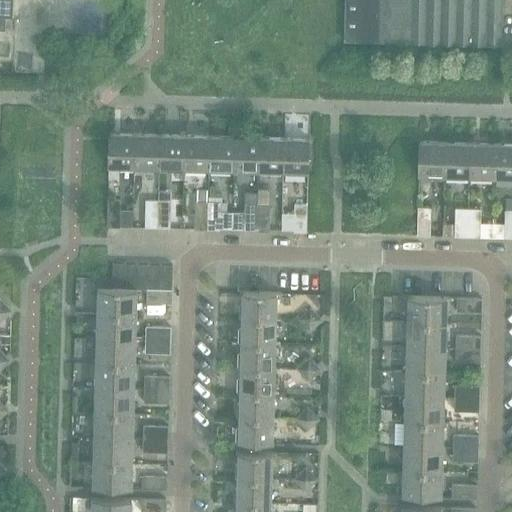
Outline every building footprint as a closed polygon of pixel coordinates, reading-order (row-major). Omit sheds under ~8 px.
[(0,0),(0,15),(13,16),(14,0),(0,0)] [(501,44),(502,0),(346,0),(345,39),(501,44)] [(135,166),(136,133),(110,132),(109,165),(109,177),(119,177),(119,165),(135,166)] [(160,166),(161,133),(136,133),(135,166),(160,166)] [(184,167),(185,134),(161,133),(160,166),(184,167)] [(209,168),(210,135),(185,134),(184,167),(209,168)] [(234,169),(235,135),(210,135),(209,168),(234,169)] [(258,169),(259,136),(235,135),(234,169),(258,169)] [(283,170),(284,137),(259,136),(258,169),(283,170)] [(284,137),(283,170),(309,171),(310,137),(284,137)] [(444,174),(445,141),(420,141),(419,174),(444,174)] [(469,175),(470,142),(445,141),(444,174),(469,175)] [(494,176),(495,143),(470,142),(469,175),(494,176)] [(511,176),(511,143),(495,143),(494,176),(511,176)] [(250,185),(276,185),(276,172),(250,173),(250,185)] [(257,230),(258,197),(257,197),(257,191),(245,190),(245,202),(245,210),(233,210),(232,229),(257,230)] [(258,197),(257,230),(270,230),(271,202),(269,202),(269,197),(258,197)] [(107,226),(120,226),(120,198),(108,198),(107,226)] [(158,227),(159,199),(146,199),(146,227),(158,227)] [(159,199),(158,227),(171,228),(172,200),(159,199)] [(207,229),(208,201),(196,200),(195,228),(207,229)] [(232,229),(233,210),(226,210),(227,201),(208,201),(207,229),(232,229)] [(294,231),(307,231),(308,203),(295,203),(295,212),(281,212),(281,229),(294,229),(294,231)] [(417,234),(431,235),(431,207),(418,206),(417,234)] [(467,236),(468,208),(456,207),(456,223),(442,222),(442,235),(467,236)] [(492,237),(493,222),(481,221),(481,208),(468,208),(467,236),(492,237)] [(511,237),(511,208),(506,209),(506,222),(493,222),(492,237),(511,237)] [(96,258),(80,257),(79,280),(95,281),(96,258)] [(124,287),(125,262),(113,262),(113,286),(124,287)] [(136,287),(137,262),(125,262),(124,287),(136,287)] [(148,287),(149,263),(137,262),(136,287),(138,287),(147,287),(148,287)] [(160,287),(161,263),(149,263),(148,287),(160,287)] [(160,287),(172,288),(173,263),(161,263),(160,287)] [(387,278),(387,290),(406,289),(405,277),(387,278)] [(482,280),(464,279),(464,290),(481,291),(482,280)] [(124,287),(113,286),(98,286),(97,311),(137,312),(138,287),(136,287),(124,287)] [(172,288),(160,287),(148,287),(147,287),(147,301),(172,302),(172,288)] [(242,315),(276,316),(277,291),(243,290),(243,302),(240,302),(239,316),(242,316),(242,315)] [(408,319),(447,320),(448,295),(409,294),(408,319)] [(458,309),(482,309),(482,296),(458,296),(458,309)] [(6,301),(0,306),(0,318),(12,307),(6,301)] [(304,322),(316,311),(311,305),(299,316),(304,322)] [(136,337),(137,312),(97,311),(97,336),(136,337)] [(316,311),(304,322),(310,328),(322,317),(316,311)] [(275,341),(276,316),(242,315),(242,316),(242,326),(239,326),(239,341),(242,341),(242,340),(275,341)] [(446,345),(447,320),(408,319),(407,344),(446,345)] [(146,338),(171,338),(171,325),(146,324),(146,338)] [(456,346),(480,347),(481,334),(457,333),(456,346)] [(136,362),(136,337),(97,336),(96,361),(136,362)] [(170,352),(171,338),(146,338),(145,351),(170,352)] [(275,366),(275,341),(242,340),(242,341),(241,351),(238,351),(238,366),(241,366),(241,365),(275,366)] [(445,370),(446,345),(407,344),(407,369),(445,370)] [(480,360),(480,347),(456,346),(456,359),(480,360)] [(4,351),(0,355),(0,366),(10,357),(4,351)] [(303,372),(315,360),(309,354),(297,366),(303,372)] [(315,360),(303,372),(309,378),(320,366),(315,360)] [(135,387),(136,362),(96,361),(95,386),(135,387)] [(274,391),(275,366),(241,365),(241,366),(241,376),(238,376),(237,391),(240,391),(240,390),(274,391)] [(445,395),(445,370),(407,369),(406,394),(445,395)] [(144,387),(169,388),(170,374),(145,373),(144,387)] [(455,396),(479,397),(479,384),(455,383),(455,396)] [(134,412),(135,387),(95,386),(95,410),(134,412)] [(169,401),(169,388),(144,387),(144,400),(169,401)] [(273,416),(274,391),(240,390),(240,391),(240,401),(237,401),(237,416),(239,416),(239,415),(273,416)] [(444,420),(445,395),(406,394),(405,419),(444,420)] [(479,410),(479,397),(455,396),(455,409),(479,410)] [(3,401),(0,403),(0,414),(9,406),(3,401)] [(301,422),(313,411),(308,405),(296,416),(301,422)] [(133,437),(134,412),(95,410),(94,435),(133,437)] [(313,411),(301,422),(307,428),(319,417),(313,411)] [(272,441),(273,416),(239,415),(239,416),(239,426),(236,426),(236,440),(272,441)] [(443,445),(444,420),(405,419),(404,444),(443,445)] [(143,437),(168,437),(168,424),(143,423),(143,437)] [(453,445),(478,446),(478,433),(454,432),(453,445)] [(133,462),(133,437),(94,435),(93,460),(133,462)] [(167,451),(168,437),(143,437),(143,450),(167,451)] [(442,470),(443,445),(404,444),(404,469),(442,470)] [(477,459),(478,446),(453,445),(453,458),(477,459)] [(237,475),(271,476),(272,451),(238,450),(238,461),(235,461),(234,476),(237,477),(237,475)] [(132,486),(133,462),(93,460),(92,485),(132,486)] [(300,482),(312,471),(306,465),(294,476),(300,482)] [(442,495),(442,470),(404,469),(403,494),(442,495)] [(312,471),(300,482),(305,488),(317,477),(312,471)] [(141,487),(166,487),(167,474),(142,473),(141,487)] [(271,501),(271,476),(237,475),(237,477),(237,487),(234,487),(234,501),(236,501),(237,500),(271,501)] [(452,495),(476,496),(476,483),(452,482),(452,495)] [(91,511),(131,511),(132,496),(92,495),(91,511)] [(141,510),(165,511),(166,497),(141,497),(141,510)] [(270,511),(271,501),(237,500),(236,501),(236,511),(233,511),(270,511)]
